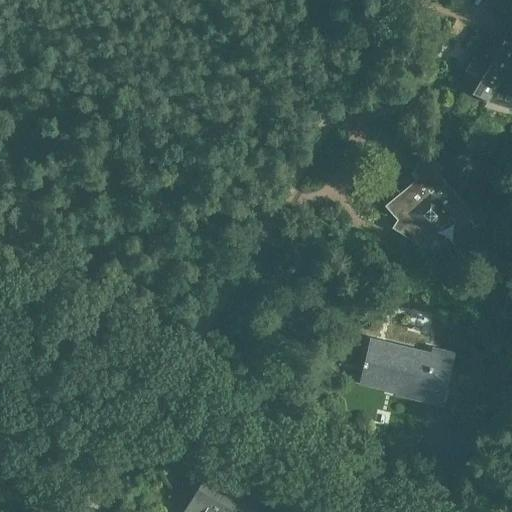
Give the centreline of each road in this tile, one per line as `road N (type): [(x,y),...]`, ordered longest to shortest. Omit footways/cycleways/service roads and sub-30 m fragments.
road 1 (track): [(94,511),(402,0)]
road 2 (track): [(457,511),(0,241)]
